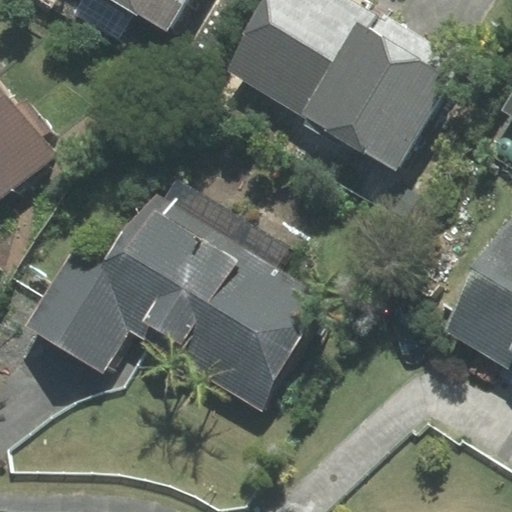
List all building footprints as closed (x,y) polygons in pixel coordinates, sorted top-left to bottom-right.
[(69,0),(166,56),(199,0),(69,0)] [(375,26),(328,0),(267,0),(221,82),(300,127),(296,133),(393,189),(461,71),(377,23),(375,26)] [(0,208),(52,165),(0,104),(0,208)] [(511,105),(500,124),(511,130),(511,105)] [(153,198),(101,284),(58,257),(13,331),(107,388),(132,346),(252,419),(324,301),(153,198)] [(511,228),(440,344),(511,384),(511,228)]
